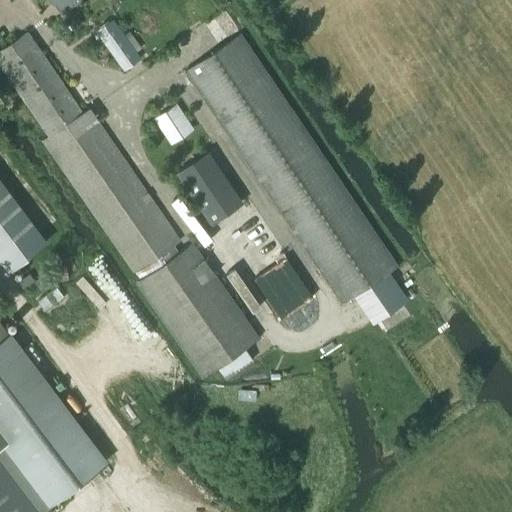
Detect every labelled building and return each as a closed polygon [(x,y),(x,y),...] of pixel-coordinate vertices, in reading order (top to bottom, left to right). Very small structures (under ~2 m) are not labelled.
[(47,0),(52,6),(54,4),(62,15),(82,0),(47,0)] [(140,60),(112,20),(95,32),(123,72),(140,60)] [(115,248),(132,272),(133,272),(138,280),(134,282),(200,378),(205,375),(216,368),(222,378),(251,358),(243,348),(258,338),(192,242),(178,252),(173,245),(179,241),(96,120),(101,117),(98,112),(92,115),(87,108),(81,112),(25,32),(0,49),(0,65),(48,135),(41,140),(115,248)] [(341,303),(397,266),(396,264),(240,33),(225,43),(184,71),(341,303)] [(175,105),(154,119),(170,143),(191,129),(175,105)] [(174,172),(209,225),(242,202),(206,150),(174,172)] [(0,263),(7,273),(45,244),(0,182),(0,263)] [(0,447),(1,447),(47,507),(106,461),(9,333),(7,335),(0,325),(0,447)]
